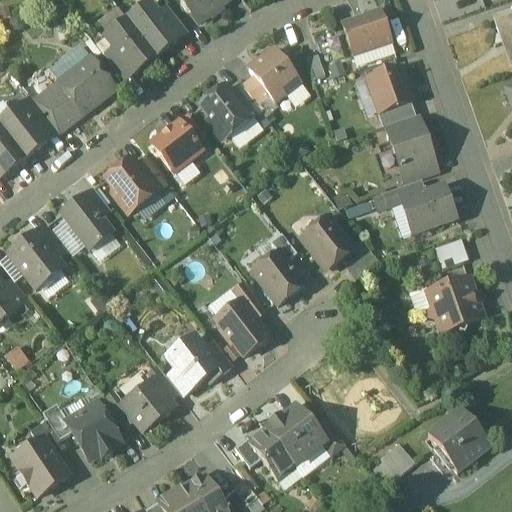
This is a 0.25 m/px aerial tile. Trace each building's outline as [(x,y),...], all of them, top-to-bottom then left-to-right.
[(184,0),(181,3),(181,8),(186,15),(191,15),(201,27),(229,5),(224,0),(184,0)] [(149,8),(128,25),(156,61),(178,44),(177,43),(157,17),(149,8)] [(186,35),(166,10),(157,17),(177,43),(186,35)] [(364,21),(343,28),(358,71),(395,58),(380,12),(363,18),(364,21)] [(511,14),(494,21),(499,37),(495,38),(494,49),(505,46),(511,66),(511,65),(511,14)] [(156,61),(128,25),(106,42),(114,52),(133,77),(134,78),(156,61)] [(81,51),(50,75),(60,88),(92,64),(81,51)] [(133,77),(114,52),(104,60),(124,85),(133,77)] [(274,55),(249,74),(254,82),(270,101),(275,108),(300,88),(294,79),(294,73),(290,68),(284,68),(274,55)] [(318,59),(307,63),(315,84),(325,80),(318,59)] [(60,88),(60,89),(83,119),(115,94),(92,64),(60,88)] [(399,72),(367,83),(379,117),(380,119),(410,109),(412,108),(399,72)] [(270,101),(254,82),(242,91),(258,111),(270,101)] [(46,99),(35,85),(24,94),(50,127),(58,137),(69,129),(46,99)] [(83,119),(60,89),(46,99),(69,129),(83,119)] [(227,91),(201,112),(208,120),(207,126),(212,133),(217,132),(227,145),(253,125),(233,99),(227,91)] [(258,111),(242,91),(233,99),(253,125),(262,117),(258,111)] [(362,104),(368,120),(377,117),(371,101),(362,104)] [(50,127),(31,104),(20,112),(38,136),(39,135),(50,127)] [(410,109),(380,119),(379,117),(376,118),(381,133),(384,132),(415,121),(410,109)] [(20,112),(0,128),(0,131),(25,164),(47,147),(39,135),(38,136),(20,112)] [(415,121),(384,132),(389,145),(391,144),(390,142),(420,132),(416,121),(415,121)] [(207,144),(190,122),(180,129),(198,151),(207,144)] [(198,151),(180,129),(153,151),(176,179),(203,158),(198,151)] [(0,131),(0,176),(3,181),(25,164),(0,131)] [(420,132),(390,142),(391,144),(402,176),(412,173),(432,166),(433,165),(421,131),(420,132)] [(168,191),(148,165),(139,172),(137,173),(158,199),(168,191)] [(133,166),(108,186),(114,194),(114,200),(118,205),(123,206),(133,219),(158,199),(137,173),(139,172),(133,166)] [(432,166),(412,173),(416,185),(436,178),(432,166)] [(414,189),(383,200),(388,215),(404,209),(403,206),(419,201),(414,189)] [(419,201),(403,206),(404,209),(415,239),(455,225),(443,192),(419,201)] [(111,216),(96,196),(86,204),(85,205),(100,224),(102,223),(111,216)] [(86,204),(85,202),(62,220),(91,256),(114,239),(102,223),(100,224),(85,205),(86,204)] [(328,223),(300,245),(324,277),(327,275),(331,276),(337,271),(337,266),(352,255),(328,223)] [(68,258),(48,233),(38,241),(58,266),(68,258)] [(58,266),(38,241),(10,262),(37,296),(65,275),(58,266)] [(282,241),(270,251),(278,261),(279,260),(286,268),(297,260),(282,241)] [(463,243),(437,252),(441,264),(453,260),(456,268),(470,264),(463,243)] [(371,257),(347,276),(356,287),(380,268),(371,257)] [(278,261),(267,270),(264,265),(260,266),(253,271),(253,274),(256,278),(253,281),(278,312),(304,291),(286,268),(279,260),(278,261)] [(35,313),(13,285),(4,292),(20,312),(19,313),(25,321),(35,313)] [(446,285),(442,292),(443,294),(428,299),(434,314),(432,315),(428,321),(435,325),(437,324),(442,339),(457,334),(458,336),(465,339),(468,333),(467,330),(482,325),(477,310),(478,310),(481,302),(474,299),(473,300),(468,285),(453,290),(453,289),(446,285)] [(4,292),(0,286),(0,320),(9,321),(19,313),(20,312),(4,292)] [(266,318),(244,290),(233,300),(240,309),(255,327),(266,318)] [(255,327),(240,309),(216,327),(223,336),(221,339),(231,352),(234,350),(245,363),(268,345),(255,327)] [(196,345),(167,367),(176,379),(177,377),(191,395),(190,397),(191,399),(218,378),(220,377),(205,358),(205,357),(196,345)] [(6,358),(17,375),(30,366),(19,349),(6,358)] [(234,374),(215,350),(205,357),(205,358),(220,377),(218,378),(222,383),(234,374)] [(167,385),(158,374),(146,383),(152,391),(154,390),(169,408),(179,401),(167,385)] [(191,395),(177,377),(176,379),(167,385),(179,401),(181,403),(190,397),(191,395)] [(126,412),(125,412),(136,426),(134,427),(144,440),(175,416),(169,408),(154,390),(152,391),(126,412)] [(101,399),(88,407),(93,415),(98,412),(102,418),(110,413),(106,407),(101,399)] [(126,412),(116,399),(106,407),(110,413),(125,434),(134,427),(136,426),(125,412),(126,412)] [(58,411),(43,420),(48,428),(61,447),(72,440),(67,430),(69,429),(58,411)] [(69,429),(67,430),(72,440),(90,468),(100,462),(102,466),(112,459),(110,456),(121,450),(102,418),(98,412),(93,415),(69,429)] [(313,435),(296,413),(266,436),(295,474),(324,452),(325,450),(313,435)] [(491,453),(461,416),(427,443),(457,480),(491,453)] [(345,452),(325,426),(313,435),(325,450),(324,452),(332,462),(345,452)] [(61,447),(48,428),(32,439),(39,450),(45,446),(56,463),(67,456),(61,447)] [(295,474),(266,436),(250,448),(248,449),(261,466),(278,487),(295,474)] [(261,466),(248,449),(250,448),(248,445),(235,455),(250,475),(261,466)] [(39,450),(13,467),(38,504),(69,483),(56,463),(45,446),(39,450)] [(415,469),(399,451),(381,467),(397,485),(415,469)] [(224,511),(216,499),(218,498),(215,493),(213,494),(210,488),(212,487),(208,482),(201,480),(197,483),(198,485),(187,491),(199,511),(224,511)] [(243,486),(233,494),(247,511),(259,511),(262,510),(243,486)] [(199,511),(187,491),(159,508),(161,511),(199,511)]
